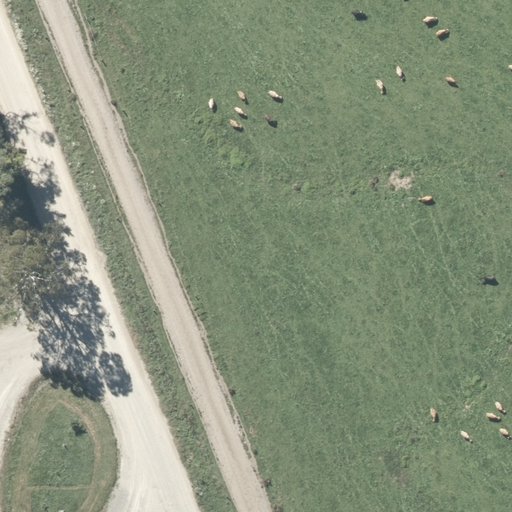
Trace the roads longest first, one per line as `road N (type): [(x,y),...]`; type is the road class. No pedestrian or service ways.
road 1 (track): [(61,0),(263,511)]
road 2 (unclassified): [(181,511),(0,37)]
